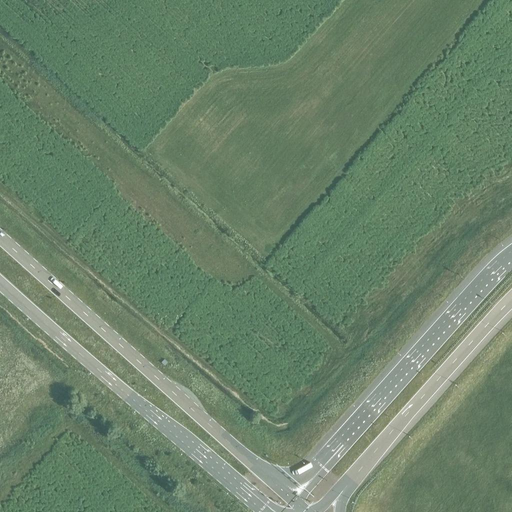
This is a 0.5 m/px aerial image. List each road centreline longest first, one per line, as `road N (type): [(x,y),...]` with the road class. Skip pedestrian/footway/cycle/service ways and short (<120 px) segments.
road 1 (secondary): [(290,498),(0,237)]
road 2 (secondary): [(0,281),(263,511)]
road 3 (motorway): [(511,256),(290,498)]
road 4 (motorway): [(341,490),(511,300)]
